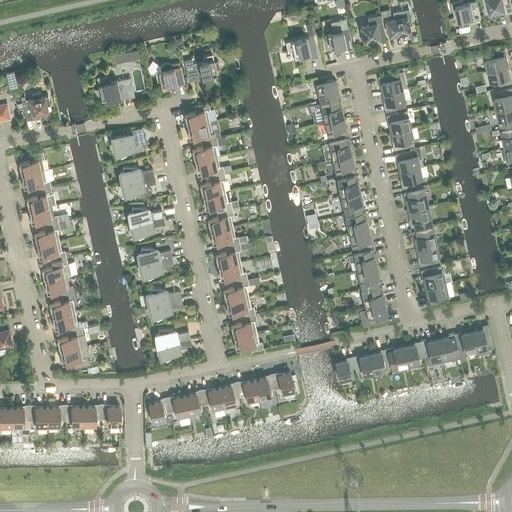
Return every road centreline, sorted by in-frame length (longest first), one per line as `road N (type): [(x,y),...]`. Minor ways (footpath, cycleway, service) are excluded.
road 1 (residential): [(219,364),(162,109)]
road 2 (residential): [(411,322),(355,67)]
road 3 (tertiary): [(209,506),(439,503)]
road 4 (residential): [(47,385),(0,173)]
road 5 (residential): [(0,145),(162,109)]
road 6 (residential): [(355,67),(511,32)]
